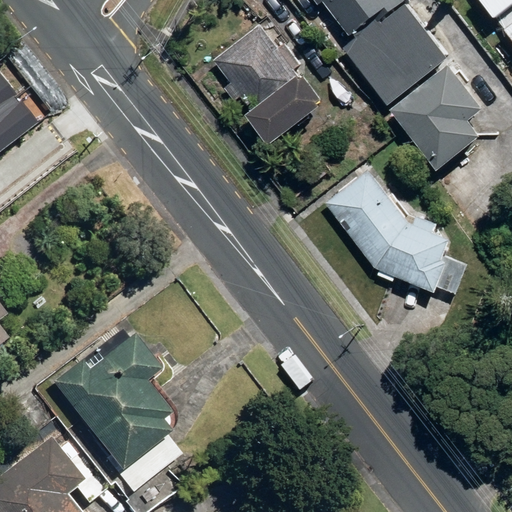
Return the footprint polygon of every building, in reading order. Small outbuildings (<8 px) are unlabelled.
[(407,0),(313,0),(318,6),(322,3),(350,38),(382,12),(386,17),(407,0)] [(511,0),(479,0),(511,43),(511,0)] [(389,108),(447,62),(404,7),(383,24),(380,21),(343,50),(389,108)] [(260,27),(212,62),(251,114),(245,119),(268,149),(320,111),(317,107),(322,103),(305,80),(302,82),(295,72),(302,67),(285,45),(278,50),(260,27)] [(448,67),(389,113),(437,174),(481,140),(468,124),(483,112),(448,67)] [(0,74),(0,73),(0,110),(18,96),(0,74)] [(18,96),(0,110),(0,151),(38,121),(18,96)] [(326,204),(375,271),(435,296),(443,278),(447,280),(442,292),(456,297),(468,268),(449,260),(446,266),(441,264),(450,243),(433,236),(437,227),(408,215),(392,193),(387,197),(369,172),(326,204)] [(81,359),(54,379),(112,455),(108,458),(134,492),(184,454),(159,421),(169,414),(143,380),(158,369),(131,335),(87,368),(81,359)] [(49,439),(0,475),(0,511),(71,511),(60,496),(80,481),(49,439)]
